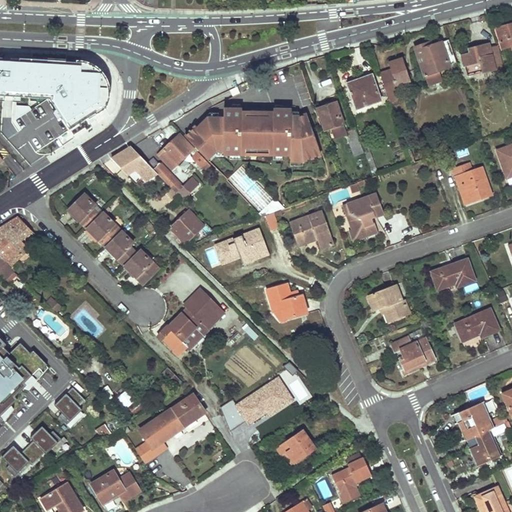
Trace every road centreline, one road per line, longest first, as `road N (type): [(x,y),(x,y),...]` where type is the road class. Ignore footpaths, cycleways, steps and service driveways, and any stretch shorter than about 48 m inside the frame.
road 1 (residential): [(375,418),(334,317),(343,279),(511,216)]
road 2 (primary): [(211,70),(488,0)]
road 3 (primary): [(436,0),(205,21)]
road 4 (residential): [(22,192),(124,301),(145,309)]
road 5 (residential): [(191,506),(244,465),(262,490),(233,511)]
road 6 (tertiary): [(108,140),(179,104),(211,70)]
road 7 (primary): [(120,21),(0,17)]
